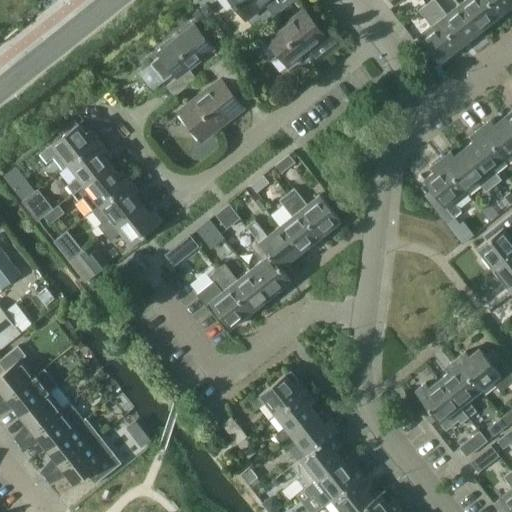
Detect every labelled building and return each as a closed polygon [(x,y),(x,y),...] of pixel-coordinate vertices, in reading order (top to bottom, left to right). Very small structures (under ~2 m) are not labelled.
[(228,0),(245,21),(265,5),(274,16),(294,0),(228,0)] [(430,0),(426,4),(460,46),(480,30),(458,3),(446,12),(436,0),(430,0)] [(461,0),(458,3),(480,30),(500,14),(488,0),(461,0)] [(511,0),(488,0),(500,14),(511,4),(511,0)] [(208,3),(199,10),(206,18),(214,12),(208,3)] [(417,35),(439,62),(460,46),(426,4),(418,10),(430,25),(417,35)] [(199,9),(191,15),(198,24),(206,18),(199,10),(199,9)] [(303,9),(265,39),(288,68),(307,52),(317,64),(335,49),(303,9)] [(215,48),(195,23),(158,52),(160,55),(151,63),(164,80),(174,72),(177,76),(166,85),(174,96),(197,78),(189,68),(215,48)] [(219,77),(177,110),(202,141),(244,108),(232,93),(245,82),(224,56),(211,67),(219,77)] [(511,126),(504,116),(495,123),(491,119),(480,127),(505,159),(511,153),(511,126)] [(67,165),(99,140),(90,129),(85,133),(78,123),(51,145),(40,153),(47,161),(52,158),(61,170),(67,165)] [(464,148),(485,175),(494,186),(502,179),(493,169),(505,159),(480,127),(470,136),(473,140),(464,148)] [(108,151),(99,140),(67,165),(77,177),(66,186),(72,193),(109,164),(102,155),(108,151)] [(494,186),(485,175),(464,148),(455,155),(451,150),(440,159),(465,191),(478,181),(486,192),(494,186)] [(295,162),(289,154),(275,165),(281,173),(295,162)] [(434,172),(423,180),(453,218),(474,201),(465,191),(440,159),(430,167),(434,172)] [(109,164),(72,193),(79,201),(83,198),(92,210),(130,180),(122,170),(117,174),(109,164)] [(23,180),(14,168),(4,176),(13,188),(23,180)] [(266,171),(249,185),(254,192),(272,178),(266,171)] [(138,190),(130,180),(92,210),(102,222),(97,226),(104,233),(141,204),(133,194),(138,190)] [(286,194),(320,236),(340,220),(319,193),(307,203),(294,188),(286,194)] [(511,195),(509,192),(502,197),(510,207),(511,205),(511,195)] [(279,225),(300,252),(320,236),(286,194),(278,200),(291,215),(279,225)] [(47,198),(37,206),(44,214),(54,207),(47,198)] [(148,213),(141,204),(104,233),(110,241),(120,233),(130,245),(162,220),(153,209),(148,213)] [(215,215),(226,229),(240,218),(229,204),(215,215)] [(63,212),(57,205),(43,216),(49,223),(63,212)] [(480,209),(470,217),(480,230),(490,222),(480,209)] [(511,218),(504,225),(477,247),(493,268),(511,252),(511,235),(511,234),(511,233),(511,218)] [(258,241),(268,254),(274,261),(275,260),(280,267),(300,252),(279,225),(266,235),(254,219),(246,226),(256,239),(258,241)] [(225,238),(219,230),(204,241),(211,249),(225,238)] [(70,236),(58,245),(68,257),(79,248),(70,236)] [(248,269),(270,296),(290,280),(280,267),(275,260),(274,261),(268,254),(258,241),(256,239),(249,245),(260,259),(248,269)] [(107,264),(91,244),(78,254),(94,275),(107,264)] [(0,289),(1,290),(21,274),(0,247),(0,289)] [(174,247),(166,254),(175,265),(183,258),(174,247)] [(511,252),(493,268),(509,288),(511,284),(511,252)] [(216,270),(250,312),(270,296),(248,269),(236,278),(224,263),(216,270)] [(250,312),(216,270),(209,276),(213,281),(196,294),(205,306),(209,303),(229,328),(250,312)] [(146,304),(136,292),(126,301),(135,313),(146,304)] [(0,350),(21,334),(0,306),(0,350)] [(80,340),(73,346),(77,351),(85,345),(80,340)] [(0,403),(35,376),(22,359),(25,357),(17,346),(0,359),(0,366),(4,372),(0,374),(0,391),(1,393),(0,394),(0,403)] [(511,369),(500,355),(491,362),(479,347),(470,355),(466,350),(455,359),(480,391),(492,381),(501,392),(511,382),(511,369)] [(439,380),(460,407),(469,417),(477,411),(468,400),(480,391),(455,359),(445,367),(449,372),(439,380)] [(102,367),(93,375),(98,382),(108,374),(102,367)] [(0,411),(10,404),(19,416),(57,386),(44,369),(35,376),(0,403),(0,411)] [(286,373),(258,395),(248,403),(254,411),(265,403),(274,415),(306,390),(298,379),(293,383),(286,373)] [(460,407),(439,380),(430,387),(426,382),(415,391),(440,423),(453,413),(461,423),(469,417),(460,407)] [(57,386),(19,416),(28,427),(14,438),(18,444),(62,410),(71,403),(57,386)] [(279,443),(318,413),(310,404),(315,400),(306,390),(274,415),(284,427),(273,436),(279,443)] [(511,408),(501,417),(507,425),(511,421),(511,408)] [(37,438),(46,450),(75,427),(62,410),(18,444),(23,449),(37,438)] [(292,465),(338,430),(329,419),(325,423),(318,413),(279,443),(286,451),(296,443),(305,454),(292,465)] [(247,436),(231,416),(221,424),(237,444),(247,436)] [(507,425),(501,417),(487,428),(493,436),(507,425)] [(41,472),(45,478),(99,435),(86,419),(75,427),(46,450),(55,461),(41,472)] [(338,430),(292,465),(302,478),(299,480),(305,488),(343,458),(335,449),(340,445),(332,435),(338,430)] [(479,430),(459,447),(467,457),(488,441),(479,430)] [(511,441),(511,431),(511,430),(497,441),(503,449),(511,441)] [(93,484),(93,483),(94,484),(121,463),(99,435),(45,478),(49,483),(64,472),(73,484),(85,474),(93,484)] [(256,452),(245,438),(237,444),(248,458),(256,452)] [(491,445),(470,462),(478,472),(499,455),(491,445)] [(325,504),(363,475),(354,464),(350,467),(343,458),(305,488),(309,495),(313,492),(324,505),(325,504)] [(250,468),(242,475),(248,483),(257,476),(250,468)] [(511,511),(511,472),(511,471),(503,477),(511,488),(493,503),(499,511),(508,511),(509,511),(510,511),(511,511)] [(371,485),(363,475),(325,504),(331,511),(356,511),(380,493),(379,492),(373,497),(366,489),(371,485)] [(388,503),(380,493),(356,511),(397,511),(401,509),(392,499),(388,503)] [(273,494),(262,503),(269,511),(272,511),(281,505),(273,494)]
